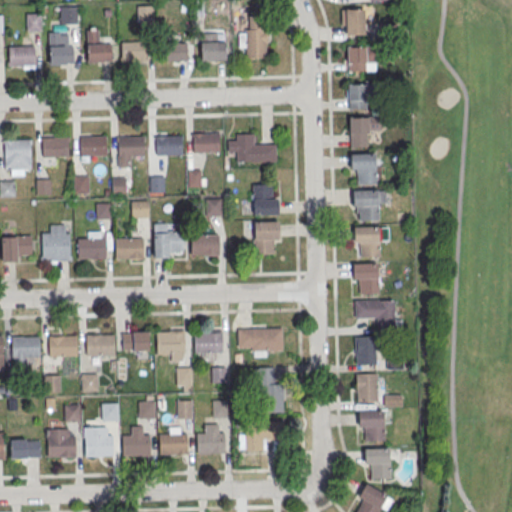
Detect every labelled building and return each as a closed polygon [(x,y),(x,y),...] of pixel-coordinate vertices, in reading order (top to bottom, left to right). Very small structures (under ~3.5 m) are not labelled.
[(59,6),(76,6),(77,23),(60,24),(59,6)] [(153,21),(153,6),(136,6),(136,21),(153,21)] [(344,9),(362,9),(363,34),(345,35),(344,9)] [(25,13),(41,13),(42,30),(25,31),(25,13)] [(238,47),(245,47),(245,57),(265,57),(265,15),(247,15),(247,30),(238,30),(238,47)] [(377,23),(394,23),(395,39),(378,40),(377,23)] [(66,43),(66,32),(48,32),(48,64),(73,64),(73,43),(66,43)] [(201,42),(227,41),(227,60),(202,61),(201,42)] [(121,42),(147,42),(147,61),(122,62),(121,42)] [(162,43),(187,42),(188,61),(163,62),(162,43)] [(86,44),(112,43),(113,62),(87,63),(86,44)] [(8,47),(34,46),(35,65),(9,66),(8,47)] [(346,47),(374,46),(375,71),(347,72),(346,47)] [(346,84),(346,102),(348,102),(348,110),(366,110),(366,97),(375,97),(374,83),(346,84)] [(347,117),(348,134),(349,134),(350,147),(366,146),(366,134),(367,134),(367,130),(380,130),(380,116),(347,117)] [(191,134),(191,137),(193,137),(193,153),(219,152),(218,137),(220,137),(220,133),(191,134)] [(227,140),(236,140),(236,134),(254,134),(254,145),(275,144),(276,161),(236,162),(236,152),(227,152),(227,140)] [(144,136),(144,155),(117,156),(117,137),(144,136)] [(154,136),(154,140),(156,140),(156,155),(181,155),(181,140),(183,140),(183,136),(154,136)] [(67,137),(68,156),(41,157),(41,138),(67,137)] [(106,137),(106,156),(79,156),(79,137),(106,137)] [(30,139),(31,167),(4,168),(3,140),(30,139)] [(349,154),(349,169),(355,169),(356,184),(376,184),(375,167),(374,167),(373,153),(349,154)] [(187,170),(187,187),(201,187),(200,170),(187,170)] [(72,175),(89,174),(90,192),(73,192),(72,175)] [(148,176),(164,175),(164,191),(148,192),(148,176)] [(110,177),(126,177),(126,193),(111,194),(110,177)] [(35,178),(50,178),(51,194),(35,195),(35,178)] [(0,180),(14,180),(14,197),(0,197),(0,180)] [(253,184),(253,215),(278,214),(277,199),(273,200),(272,184),(253,184)] [(351,190),(352,206),(356,206),(356,212),(358,212),(359,221),(378,220),(377,204),(385,203),(384,191),(376,191),(376,189),(351,190)] [(130,200),(148,199),(148,216),(131,216),(130,200)] [(205,199),(205,216),(221,215),(221,199),(205,199)] [(94,202),(110,201),(110,218),(94,218),(94,202)] [(254,222),(254,239),(253,239),(253,254),(273,254),(273,239),(279,239),(279,222),(254,222)] [(153,224),(153,233),(152,233),(153,258),(169,258),(169,252),(187,251),(186,231),(166,232),(166,223),(153,224)] [(69,233),(69,260),(42,260),(41,234),(50,234),(50,225),(65,225),(65,233),(69,233)] [(352,227),(352,243),(358,243),(359,258),(379,257),(379,241),(388,241),(387,227),(377,228),(377,226),(352,227)] [(190,235),(190,255),(219,255),(218,235),(190,235)] [(0,237),(31,236),(31,255),(16,256),(16,262),(1,262),(0,237)] [(104,238),(104,257),(78,257),(77,238),(104,238)] [(141,238),(142,257),(115,257),(115,238),(141,238)] [(352,264),(376,263),(377,277),(378,293),(359,294),(358,279),(352,279),(352,264)] [(354,301),(393,300),(394,328),(376,329),(376,318),(354,318),(354,301)] [(281,327),(282,349),(251,350),(251,346),(236,347),(236,328),(281,327)] [(149,331),(150,351),(121,352),(120,332),(149,331)] [(184,331),(184,350),(156,351),(155,331),(184,331)] [(221,331),(222,351),(193,352),(192,332),(221,331)] [(113,333),(114,353),(85,354),(85,334),(113,333)] [(38,335),(39,355),(10,356),(10,336),(38,335)] [(76,335),(76,355),(48,356),(47,336),(76,335)] [(354,337),(375,336),(375,364),(354,365),(354,337)] [(210,366),(225,366),(225,384),(210,384),(210,366)] [(175,367),(190,367),(191,384),(175,385),(175,367)] [(257,411),(281,411),(281,383),(274,383),(274,367),(257,367),(257,411)] [(80,373),(97,373),(98,390),(80,391),(80,373)] [(355,374),(376,373),(377,401),(356,402),(355,374)] [(41,375),(58,374),(59,392),(42,392),(41,375)] [(400,405),(400,395),(383,395),(383,405),(400,405)] [(175,400),(193,399),(193,417),(176,417),(175,400)] [(211,399),(226,399),(227,417),(211,417),(211,399)] [(137,401),(154,400),(155,418),(137,418),(137,401)] [(100,402),(118,402),(118,419),(101,420),(100,402)] [(62,403),(80,403),(80,420),(63,421),(62,403)] [(357,412),(382,411),(382,425),(383,425),(383,441),(364,442),(364,427),(358,427),(357,412)] [(238,449),(264,449),(264,438),(280,438),(280,421),(245,421),(245,432),(238,432),(238,449)] [(204,423),(204,432),(195,432),(196,453),(225,452),(224,431),(217,432),(216,423),(204,423)] [(129,426),(129,434),(121,434),(121,455),(150,454),(150,434),(142,434),(142,425),(129,426)] [(157,426),(158,453),(187,452),(186,432),(180,432),(180,425),(157,426)] [(83,427),(84,455),(113,454),(112,433),(106,434),(106,427),(83,427)] [(45,429),(46,456),(75,455),(75,435),(68,435),(68,428),(45,429)] [(8,439),(9,459),(27,458),(27,456),(40,456),(39,440),(25,440),(25,438),(8,439)] [(363,449),(387,448),(388,462),(389,478),(370,479),(369,464),(363,464),(363,449)] [(356,511),(379,511),(389,497),(364,483),(355,498),(362,502),(356,511)]
